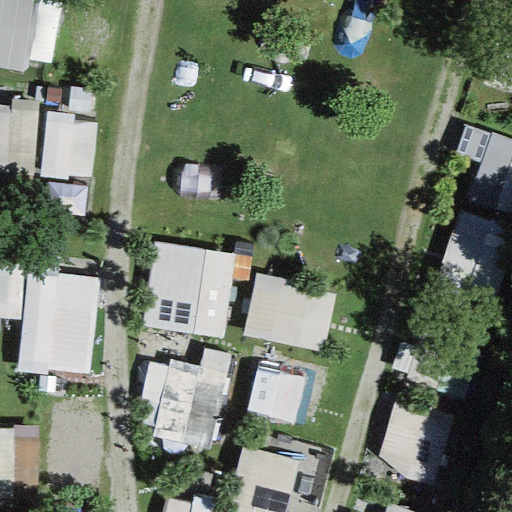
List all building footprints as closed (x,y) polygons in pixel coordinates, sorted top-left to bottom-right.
[(0,0),(0,48),(55,53),(59,0),(0,0)] [(0,158),(41,156),(37,86),(0,87),(0,158)] [(91,170),(101,105),(51,97),(41,162),(91,170)] [(511,198),(511,126),(497,121),(473,183),(511,198)] [(500,272),(510,209),(456,201),(447,264),(500,272)] [(232,322),(240,240),(156,231),(148,313),(232,322)] [(326,339),(337,288),(257,269),(245,320),(326,339)] [(408,326),(396,356),(464,382),(475,352),(408,326)] [(234,357),(156,337),(145,382),(162,387),(153,423),(213,438),(234,357)] [(327,416),(336,354),(256,342),(247,404),(327,416)] [(396,386),(377,454),(439,471),(457,403),(396,386)] [(0,483),(41,483),(40,415),(0,415),(0,483)] [(238,465),(296,476),(303,442),(245,431),(238,465)] [(286,510),(292,481),(239,469),(232,499),(286,510)] [(385,511),(354,504),(351,511),(438,511),(441,503),(390,490),(385,511)]
